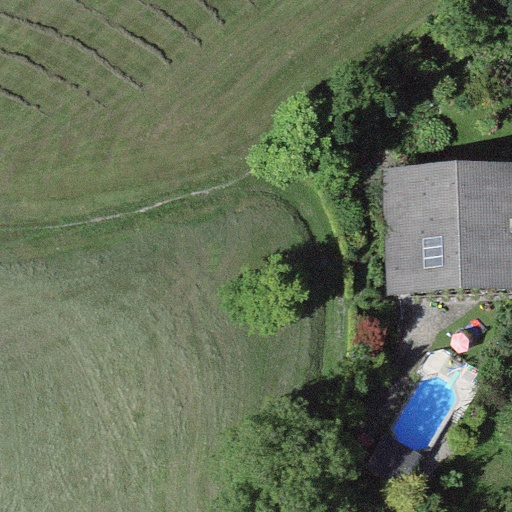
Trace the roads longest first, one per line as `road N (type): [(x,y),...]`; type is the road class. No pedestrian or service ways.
road 1 (track): [(318,511),(336,319),(331,259),(318,215),(290,186),(254,177),(116,219),(0,233)]
road 2 (track): [(330,511),(354,452),(431,317)]
